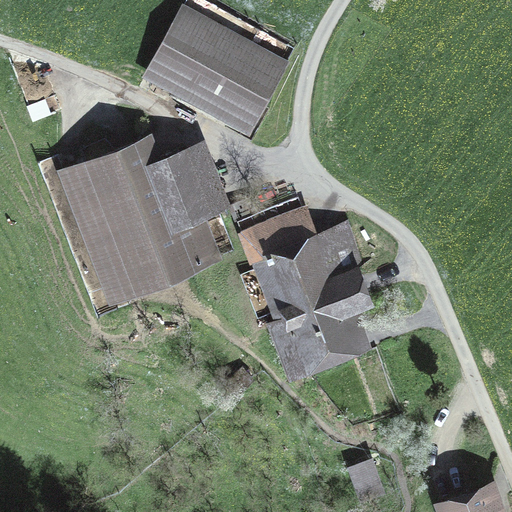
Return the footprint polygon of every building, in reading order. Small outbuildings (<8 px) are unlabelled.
[(283,69),(181,15),(146,81),(247,136),(283,69)] [(147,148),(63,182),(114,303),(216,260),(198,217),(221,208),(201,160),(159,177),(147,148)] [(304,213),(241,237),(293,375),(361,349),(348,315),(368,307),(342,238),(317,248),(304,213)] [(243,365),(226,380),(235,390),(252,374),(243,365)] [(382,488),(371,458),(352,464),(363,495),(382,488)] [(499,511),(488,480),(442,496),(447,511),(499,511)]
